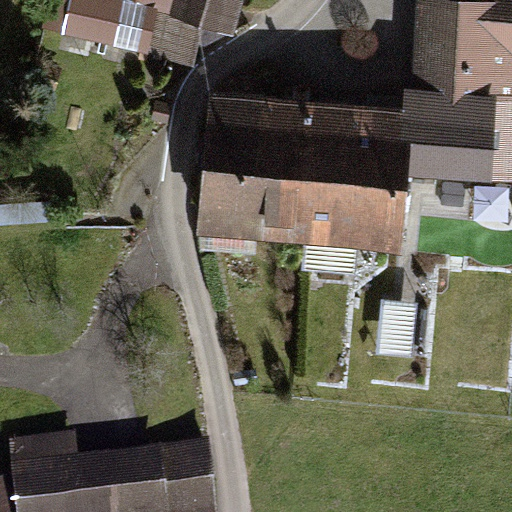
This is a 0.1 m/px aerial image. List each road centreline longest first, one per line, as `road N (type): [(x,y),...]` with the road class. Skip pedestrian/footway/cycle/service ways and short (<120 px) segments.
road 1 (track): [(238,511),(178,211),(179,140),(199,78),(301,0)]
road 2 (track): [(178,211),(106,334),(100,377),(112,446)]
